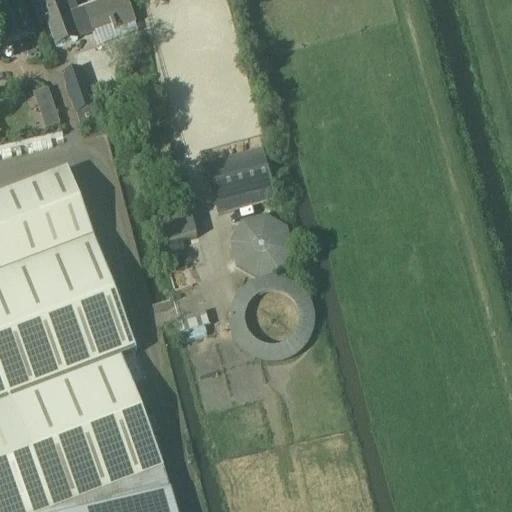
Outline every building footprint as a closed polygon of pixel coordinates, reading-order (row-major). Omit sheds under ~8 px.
[(0,0),(0,50),(32,38),(17,0),(0,0)] [(76,14),(71,0),(37,0),(56,49),(57,49),(76,42),(75,40),(110,27),(112,34),(134,25),(126,3),(107,9),(105,4),(76,14)] [(61,80),(71,110),(89,104),(86,96),(79,74),(61,80)] [(89,104),(71,110),(78,132),(96,126),(89,104)] [(206,170),(218,217),(276,201),(264,154),(206,170)] [(0,511),(173,511),(163,474),(120,362),(136,356),(93,243),(67,175),(0,199),(0,511)] [(157,208),(168,248),(198,240),(186,200),(157,208)] [(228,248),(234,272),(255,285),(256,285),(268,282),(281,278),(283,275),(293,256),(287,232),(264,220),(240,226),(228,248)] [(308,303),(304,297),(299,291),(292,287),(284,284),(277,282),(268,282),(256,285),(255,285),(249,288),(241,294),(237,298),(233,304),(247,312),(249,310),(252,306),(255,304),(257,302),(261,300),(265,299),(270,298),(275,298),(280,300),(284,302),(288,304),(292,308),(294,312),(297,316),(298,321),(298,326),(298,331),(313,334),(314,326),(314,318),(312,310),(308,303)] [(245,317),(247,312),(233,304),(230,310),(228,318),(228,326),(228,332),(229,334),(231,341),(234,348),(239,354),(246,360),(252,363),(259,366),(267,368),(275,368),(283,366),(290,363),(297,360),(302,354),(307,349),(311,341),(313,334),(298,331),(296,335),(294,340),(291,344),(287,348),(282,350),(278,352),(273,352),(268,352),(264,351),(259,349),(255,347),(251,343),(248,340),(246,335),(244,331),(244,326),(244,321),(245,317)] [(205,313),(176,322),(183,346),(207,340),(204,330),(208,329),(205,313)]
